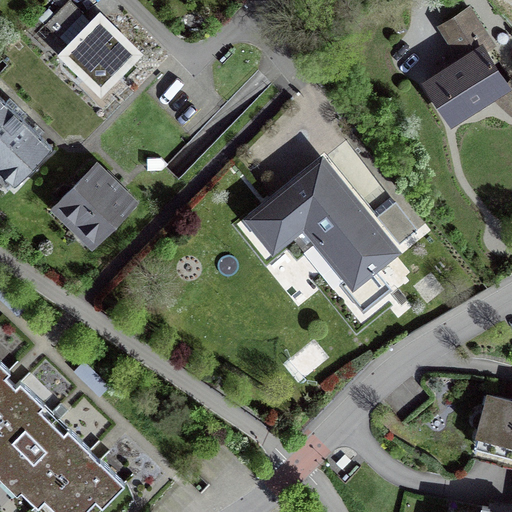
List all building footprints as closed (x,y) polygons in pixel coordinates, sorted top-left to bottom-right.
[(82,12),(71,1),(47,25),(59,36),(82,12)] [(511,74),(470,7),(438,27),(457,57),(423,78),(452,124),(493,99),(511,117),(511,74)] [(79,32),(59,52),(101,93),(141,52),(99,11),(79,32)] [(0,170),(13,184),(49,148),(41,139),(31,130),(22,121),(12,111),(4,103),(0,98),(0,170)] [(397,249),(320,159),(306,171),(250,219),(274,247),(303,221),(356,283),(397,249)] [(112,176),(97,161),(53,205),(93,243),(136,200),(120,184),(112,176)] [(25,306),(0,282),(0,299),(17,315),(25,306)] [(0,469),(19,489),(37,506),(45,497),(60,511),(95,511),(123,483),(99,459),(98,460),(94,456),(89,451),(90,451),(73,434),(57,419),(53,423),(50,421),(48,418),(52,414),(19,381),(14,386),(9,382),(8,381),(4,376),(9,372),(0,363),(0,469)] [(106,388),(80,363),(72,371),(98,396),(106,388)] [(511,398),(489,392),(478,434),(511,443),(511,398)]
